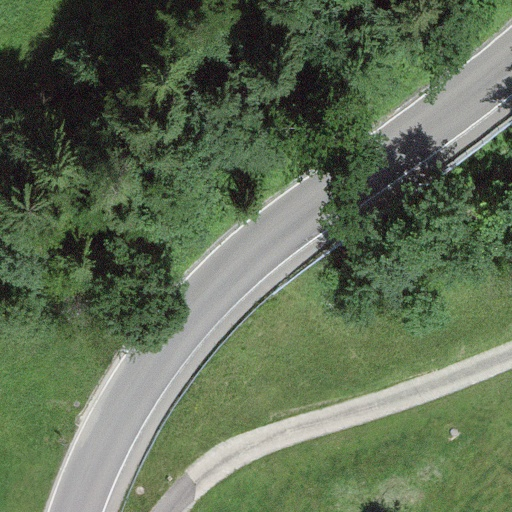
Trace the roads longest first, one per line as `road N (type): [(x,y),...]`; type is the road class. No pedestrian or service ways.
road 1 (tertiary): [(511,58),(232,261),(158,352),(108,434),(77,511)]
road 2 (unclassified): [(164,511),(216,465),(511,355)]
